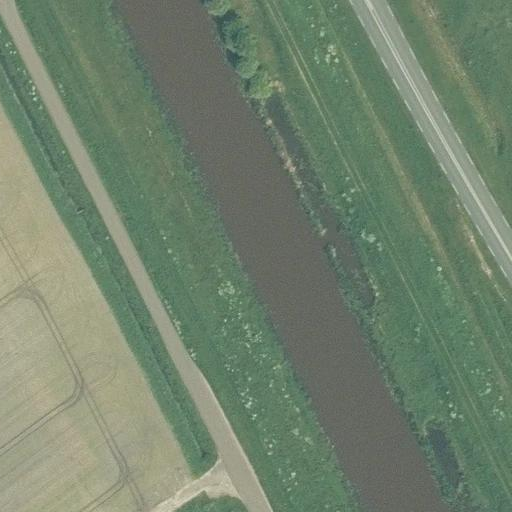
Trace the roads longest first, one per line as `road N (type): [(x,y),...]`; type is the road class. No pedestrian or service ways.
road 1 (unclassified): [(255,511),(0,10)]
road 2 (trunk): [(409,77),(511,254)]
